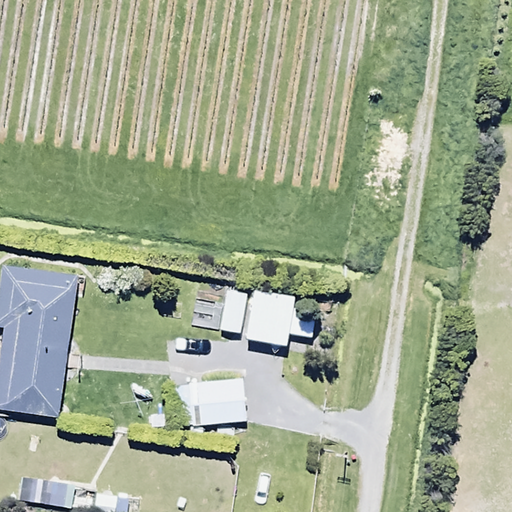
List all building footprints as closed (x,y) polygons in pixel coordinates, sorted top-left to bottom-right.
[(74,271),(1,261),(0,268),(0,324),(2,324),(0,340),(0,406),(53,414),(74,271)] [(294,294),(225,283),(217,332),(283,342),(284,331),(311,335),(313,316),(291,313),(294,294)] [(244,419),(241,378),(168,383),(171,423),(244,419)] [(78,484),(45,478),(41,502),(74,507),(78,484)] [(138,511),(140,497),(117,494),(114,511),(138,511)]
